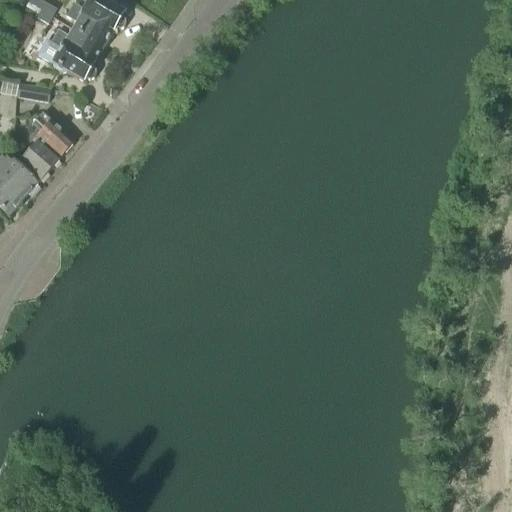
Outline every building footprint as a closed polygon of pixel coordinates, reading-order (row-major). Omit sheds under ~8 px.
[(33,0),(31,0),(28,7),(51,21),(56,13),(33,0)] [(76,24),(72,31),(102,49),(111,34),(112,35),(114,32),(119,33),(124,31),(126,28),(126,21),(122,19),(124,15),(107,5),(107,0),(105,0),(90,0),(84,11),(73,6),(66,19),(76,24)] [(28,7),(24,14),(47,28),(51,21),(28,7)] [(92,65),(102,49),(72,31),(68,38),(57,32),(50,46),(46,43),(38,58),(52,67),(53,72),(61,76),(66,76),(83,85),(85,81),(89,83),(94,82),(96,78),(96,72),(92,70),(94,66),(92,65)] [(15,100),(18,102),(47,106),(49,94),(17,88),(15,100)] [(41,117),(37,122),(40,125),(38,128),(53,141),(45,150),(58,161),(73,145),(41,117)] [(40,125),(37,122),(31,128),(39,135),(34,141),(28,137),(17,150),(26,157),(16,168),(36,186),(58,161),(45,150),(53,141),(38,128),(40,125)] [(36,186),(16,168),(12,165),(10,167),(0,160),(0,183),(21,203),(36,186)] [(0,183),(0,213),(6,219),(21,203),(0,183)]
